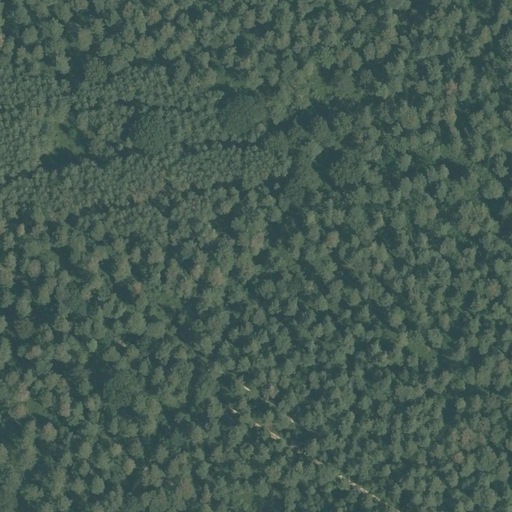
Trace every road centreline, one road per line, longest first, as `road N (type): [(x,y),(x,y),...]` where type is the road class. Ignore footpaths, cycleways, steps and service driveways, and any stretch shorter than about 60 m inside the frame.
road 1 (track): [(435,0),(198,394)]
road 2 (track): [(0,271),(198,394)]
road 3 (track): [(198,394),(386,511)]
road 4 (track): [(198,394),(123,511)]
